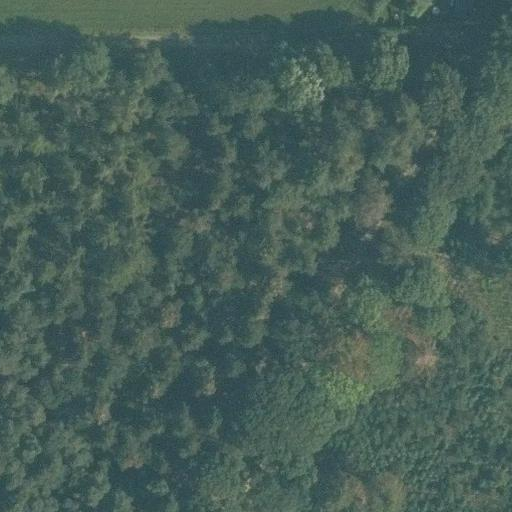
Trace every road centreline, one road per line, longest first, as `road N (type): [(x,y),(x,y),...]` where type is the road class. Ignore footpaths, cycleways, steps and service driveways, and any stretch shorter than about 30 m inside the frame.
road 1 (track): [(215,511),(477,49)]
road 2 (track): [(477,49),(0,43)]
